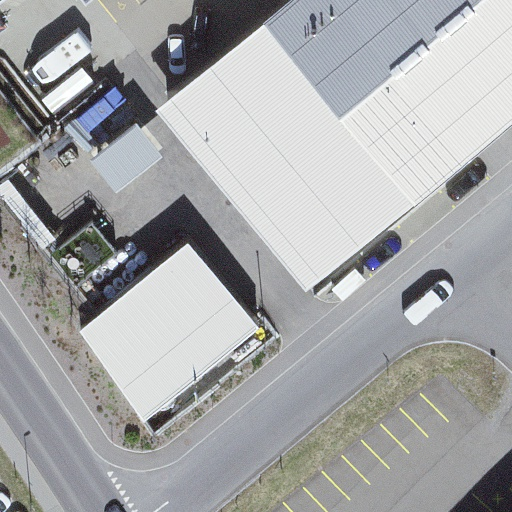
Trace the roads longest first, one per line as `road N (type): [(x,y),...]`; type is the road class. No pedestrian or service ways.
road 1 (residential): [(157,511),(511,225)]
road 2 (tertiary): [(0,369),(89,511)]
